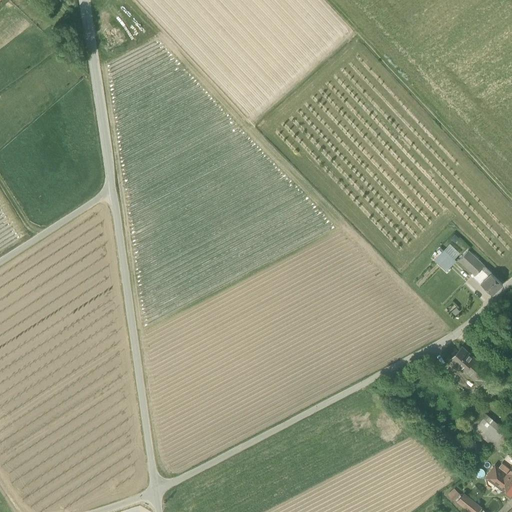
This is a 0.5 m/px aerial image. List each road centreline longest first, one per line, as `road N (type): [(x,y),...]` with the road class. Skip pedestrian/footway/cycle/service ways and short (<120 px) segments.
road 1 (unclassified): [(156,491),(84,0)]
road 2 (track): [(156,491),(462,331),(511,283)]
road 3 (track): [(511,195),(327,0)]
road 4 (track): [(111,187),(0,260)]
